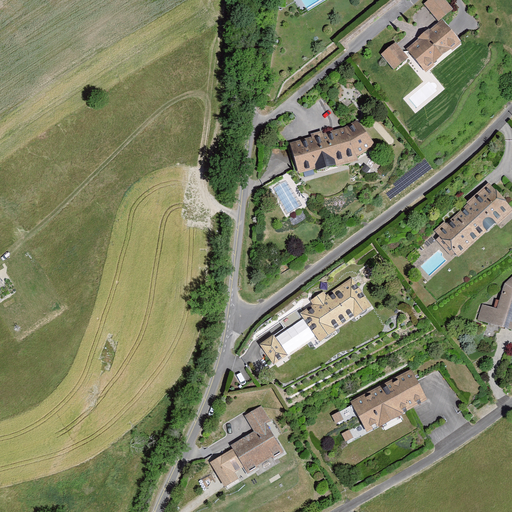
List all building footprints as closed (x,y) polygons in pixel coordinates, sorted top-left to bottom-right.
[(438,22),(405,50),(428,76),(462,46),(440,21),(452,10),(442,0),(430,0),(424,6),(438,22)] [(408,58),(396,44),(384,54),(396,68),(408,58)] [(376,146),(359,121),(291,142),(300,177),(358,160),(376,146)] [(462,262),(511,215),(511,210),(486,182),(433,231),(462,262)] [(481,304),(476,321),(511,331),(511,278),(505,284),(498,309),(481,304)] [(372,307),(356,280),(306,312),(322,338),(372,307)] [(287,357),(274,337),(261,345),(274,365),(287,357)] [(412,373),(351,403),(368,432),(427,402),(412,373)] [(265,403),(244,416),(254,432),(231,446),(249,476),(285,453),(267,425),(275,420),(265,403)] [(344,420),(340,413),(334,417),(338,423),(344,420)] [(354,437),(350,430),(344,434),(347,440),(354,437)]
